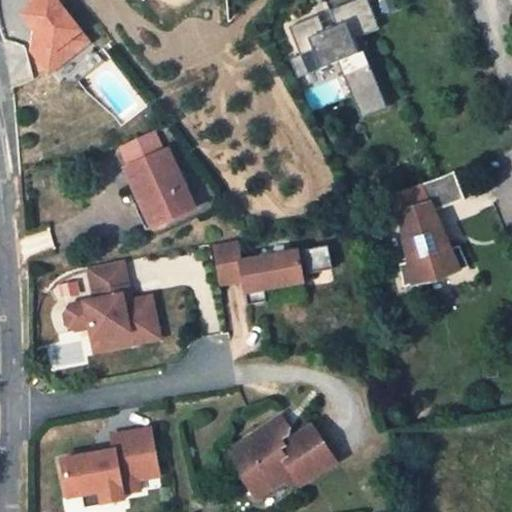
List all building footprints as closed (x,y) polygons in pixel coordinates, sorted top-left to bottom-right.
[(64,1),(64,0),(32,0),(35,3),(13,17),(52,73),(94,44),(64,1)] [(359,119),(386,111),(365,38),(379,34),(369,0),(365,0),(288,22),(304,76),(344,65),(359,119)] [(109,58),(103,50),(86,64),(92,71),(109,58)] [(78,83),(92,71),(86,64),(71,75),(78,83)] [(157,135),(120,151),(129,169),(165,152),(157,135)] [(193,209),(167,151),(165,152),(129,169),(127,171),(141,202),(150,198),(162,223),(193,209)] [(441,179),(400,195),(404,216),(413,264),(401,268),(407,291),(471,270),(460,249),(452,252),(434,215),(469,204),(459,171),(441,179)] [(147,231),(162,223),(150,198),(141,202),(135,205),(147,231)] [(333,268),(328,244),(241,261),(237,242),(213,247),(220,284),(243,280),(244,286),(248,305),(267,301),(265,289),(303,281),(302,274),(333,268)] [(161,339),(152,297),(132,302),(124,303),(121,289),(129,288),(124,262),(89,269),(96,301),(71,307),(65,314),(68,327),(76,332),(91,328),(93,341),(130,333),(132,345),(161,339)] [(244,286),(243,280),(220,284),(221,290),(244,286)] [(306,296),(303,281),(265,289),(267,301),(268,303),(306,296)] [(132,302),(129,288),(121,289),(124,303),(132,302)] [(132,345),(130,333),(93,341),(96,353),(132,345)] [(285,488),(298,480),(300,484),(335,462),(313,428),(285,446),(281,440),(288,436),(290,428),(284,418),(241,445),(253,463),(240,471),(257,496),(281,482),(285,488)] [(113,452),(61,462),(67,499),(82,497),(120,490),(121,497),(140,493),(138,482),(151,479),(149,465),(156,463),(150,430),(110,437),(113,452)] [(229,453),(240,471),(253,463),(241,445),(229,453)] [(159,478),(156,463),(149,465),(151,479),(159,478)] [(120,490),(82,497),(85,510),(123,503),(121,497),(120,490)]
